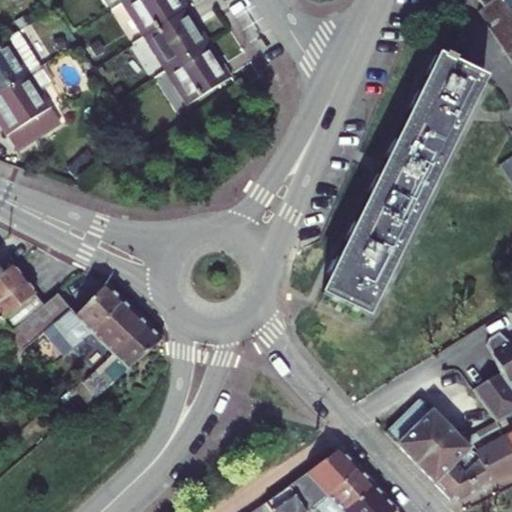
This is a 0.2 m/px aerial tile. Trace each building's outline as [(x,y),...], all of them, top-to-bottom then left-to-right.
[(103,0),(110,11),(127,1),(127,0),(103,0)] [(144,37),(188,8),(182,0),(127,0),(127,1),(136,15),(132,17),(144,37)] [(478,0),(484,8),(480,11),(511,59),(511,11),(504,0),(478,0)] [(160,54),(170,68),(206,45),(193,27),(198,23),(188,8),(144,37),(157,56),(160,54)] [(31,47),(24,46),(16,33),(0,43),(0,92),(25,76),(43,65),(31,47)] [(219,66),(206,45),(170,68),(179,83),(174,86),(188,106),(232,77),(223,63),(219,66)] [(367,317),(483,81),(452,66),(455,62),(445,57),(443,62),(439,60),(322,294),(367,317)] [(35,91),(25,76),(0,92),(0,116),(2,120),(0,121),(0,124),(8,137),(9,136),(52,108),(39,88),(35,91)] [(52,108),(9,136),(19,152),(62,123),(52,108)] [(511,155),(501,163),(511,179),(511,155)] [(43,306),(14,266),(4,274),(0,277),(0,337),(1,340),(5,336),(43,306)] [(43,306),(5,336),(19,353),(49,328),(72,352),(90,338),(105,324),(102,320),(119,305),(102,288),(78,312),(60,293),(43,306)] [(90,338),(110,357),(144,329),(119,305),(102,320),(105,324),(90,338)] [(99,378),(107,388),(113,383),(157,343),(144,329),(110,357),(116,363),(99,378)] [(474,390),(498,422),(511,414),(511,342),(511,343),(499,333),(488,339),(489,345),(499,362),(502,360),(508,371),(474,390)] [(470,451),(465,445),(461,441),(421,401),(386,434),(435,485),(470,451)] [(498,422),(476,432),(479,437),(500,426),(498,422)] [(471,442),(479,437),(476,432),(468,437),(471,442)] [(493,486),(511,476),(511,448),(506,438),(477,454),(493,486)] [(340,451),(265,504),(270,511),(307,511),(324,500),(358,470),(340,451)] [(474,455),(470,451),(435,485),(450,500),(462,503),(493,486),(477,454),(474,455)] [(345,511),(374,487),(358,470),(324,500),(307,511),(345,511)] [(392,511),(395,510),(374,487),(345,511),(392,511)]
